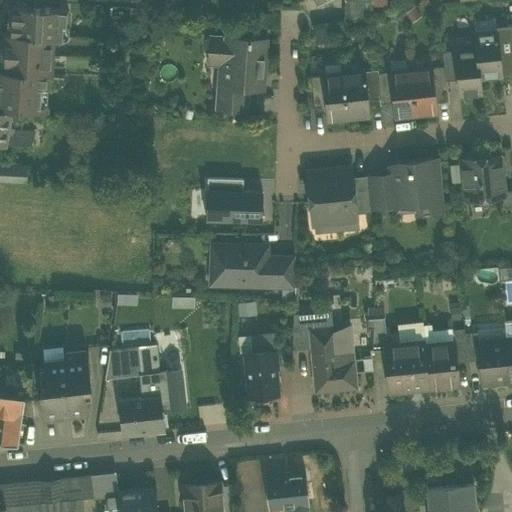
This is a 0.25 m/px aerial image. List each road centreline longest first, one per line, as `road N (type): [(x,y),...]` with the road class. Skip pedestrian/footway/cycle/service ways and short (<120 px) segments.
road 1 (residential): [(0,462),(352,425)]
road 2 (residential): [(289,146),(511,123)]
road 3 (residential): [(352,425),(511,408)]
